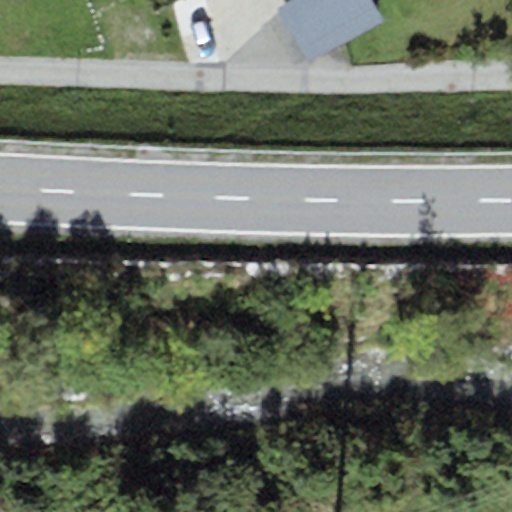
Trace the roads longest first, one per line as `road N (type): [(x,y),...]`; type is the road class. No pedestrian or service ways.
road 1 (residential): [(0,68),(330,78),(511,73)]
road 2 (primary): [(0,188),(511,200)]
